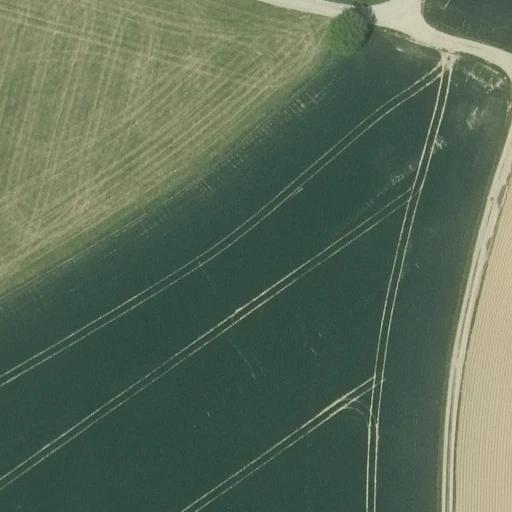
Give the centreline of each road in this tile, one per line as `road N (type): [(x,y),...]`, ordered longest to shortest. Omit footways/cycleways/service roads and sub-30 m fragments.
road 1 (track): [(446,511),(458,348),(511,131)]
road 2 (track): [(511,63),(387,21)]
